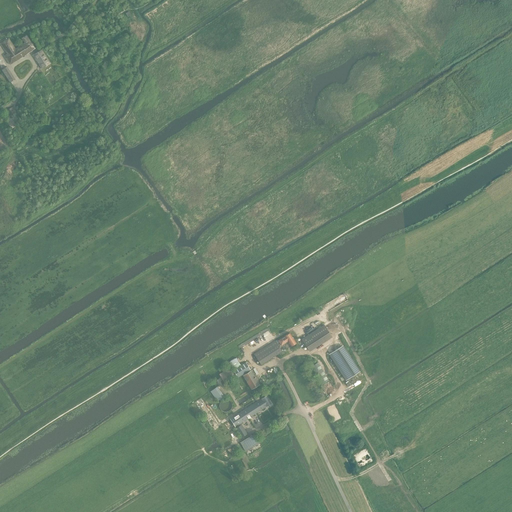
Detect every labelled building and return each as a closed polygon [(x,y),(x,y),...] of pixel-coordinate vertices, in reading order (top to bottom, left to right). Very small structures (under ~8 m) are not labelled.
[(26,36),(22,39),(25,43),(15,50),(8,38),(0,44),(7,54),(4,56),(10,65),(34,49),(26,36)] [(41,50),(33,56),(42,69),(50,64),(41,50)] [(6,67),(1,70),(9,83),(10,82),(14,79),(6,67)] [(6,111),(9,116),(16,113),(13,107),(6,111)] [(301,340),(308,350),(331,336),(324,325),(301,340)] [(291,346),(296,343),(289,333),(278,341),(281,346),(288,341),(291,346)] [(246,354),(259,346),(256,341),(243,349),(246,354)] [(261,365),(282,352),(275,341),(253,354),(261,365)] [(342,346),(329,354),(346,380),(359,372),(342,346)] [(233,369),(240,364),(236,358),(229,363),(233,369)] [(238,378),(250,370),(253,369),(248,361),(246,362),(246,363),(233,371),(238,378)] [(311,367),(321,385),(329,381),(322,369),(320,366),(318,363),(311,367)] [(224,383),(234,377),(229,368),(219,374),(224,383)] [(259,385),(251,371),(243,376),(251,390),(259,385)] [(224,397),(217,387),(210,392),(217,402),(224,397)] [(266,396),(252,405),(257,413),(261,410),(263,411),(265,410),(265,407),(271,404),(266,396)] [(232,405),(232,404),(231,402),(231,401),(230,400),(229,399),(228,398),(227,398),(226,397),(224,398),(223,398),(222,398),(221,399),(220,400),(220,401),(219,402),(219,404),(219,405),(219,406),(220,407),(221,408),(222,409),(223,410),(224,410),(225,410),(226,410),(228,410),(229,409),(230,408),(231,408),(231,406),(232,405)] [(235,427),(237,426),(240,423),(257,413),(252,405),(230,419),(235,427)] [(247,434),(240,423),(237,426),(238,427),(235,429),(241,438),(247,434)] [(257,437),(254,434),(240,442),(243,448),(244,450),(248,456),(262,447),(257,437)]
